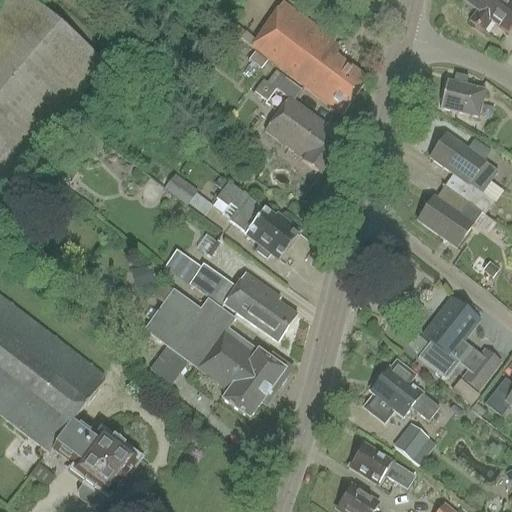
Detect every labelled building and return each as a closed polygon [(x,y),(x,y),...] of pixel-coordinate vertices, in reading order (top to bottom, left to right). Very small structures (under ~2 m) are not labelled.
[(0,0),(0,193),(109,65),(31,0),(0,0)] [(504,38),(511,27),(511,0),(458,0),(457,2),(475,15),(467,26),(482,36),(489,26),(504,38)] [(282,3),(251,50),(343,119),(366,83),(336,61),(339,47),(282,3)] [(288,101),(264,134),(303,162),(302,163),(323,178),(351,142),(329,126),(327,128),(294,103),(301,92),(279,76),(271,88),(288,101)] [(477,119),(483,92),(465,88),(467,79),(454,76),(452,84),(446,83),(440,110),(477,119)] [(444,190),(481,215),(484,218),(495,202),(472,185),(486,164),(446,136),(428,161),(452,177),(444,190)] [(198,194),(176,177),(165,191),(187,208),(198,194)] [(229,185),(216,202),(227,210),(228,207),(237,213),(230,221),(261,245),(256,250),(268,260),(273,254),(280,259),(299,234),(276,217),(273,220),(239,193),(229,185)] [(481,215),(444,190),(437,200),(435,198),(417,223),(457,251),(481,215)] [(189,288),(201,271),(176,253),(164,271),(189,288)] [(201,271),(189,288),(222,310),(224,307),(280,347),(299,320),(279,305),(282,300),(248,276),(237,291),(203,267),(201,271)] [(156,288),(152,268),(131,272),(135,292),(156,288)] [(174,292),(144,333),(166,350),(150,372),(171,388),(188,366),(197,372),(229,395),(224,402),(252,421),(285,374),(225,332),(233,321),(208,302),(200,312),(174,292)] [(111,498),(140,459),(126,449),(127,445),(116,437),(114,439),(104,431),(100,436),(78,420),(110,378),(0,295),(0,416),(51,455),(54,450),(75,466),(69,473),(86,486),(78,496),(96,509),(103,499),(111,498)] [(453,358),(464,344),(480,324),(451,301),(422,338),(430,345),(418,360),(446,382),(458,366),(460,364),(453,358)] [(480,357),(464,344),(453,358),(460,364),(458,366),(467,373),(462,380),(480,394),(502,366),(484,351),(480,357)] [(402,423),(411,411),(428,425),(439,411),(422,397),(423,396),(410,386),(417,379),(397,362),(390,370),(389,370),(370,395),(369,396),(371,398),(362,411),(384,429),(394,416),(402,423)] [(511,412),(511,390),(502,383),(483,409),(498,420),(507,408),(511,412)] [(419,468),(425,460),(419,456),(430,442),(411,428),(395,450),(419,468)] [(361,446),(347,469),(379,488),(384,479),(405,492),(413,478),(361,446)] [(55,480),(39,467),(30,478),(47,491),(55,480)] [(374,511),(379,506),(352,488),(343,502),(339,504),(335,511),(336,511),(374,511)]
